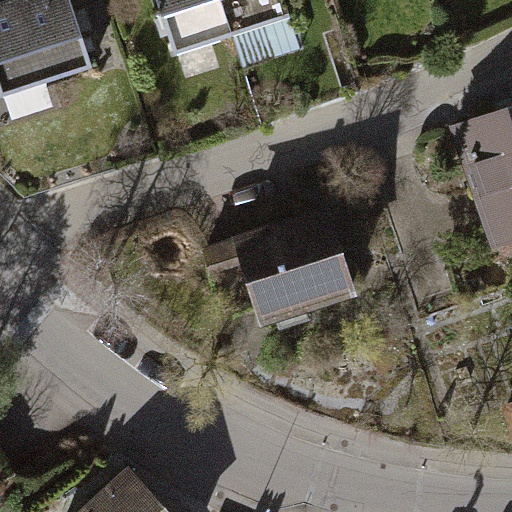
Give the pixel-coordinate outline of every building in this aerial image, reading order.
[(76,0),(0,0),(0,89),(2,96),(97,66),(76,0)] [(283,0),(152,0),(170,53),(288,15),(283,0)] [(511,102),(448,124),(491,247),(511,240),(511,102)] [(326,203),(227,233),(255,324),(274,318),(277,328),(308,318),(305,307),(354,292),(341,252),(353,249),(339,204),(328,207),(326,203)] [(177,511),(132,463),(79,511),(177,511)]
